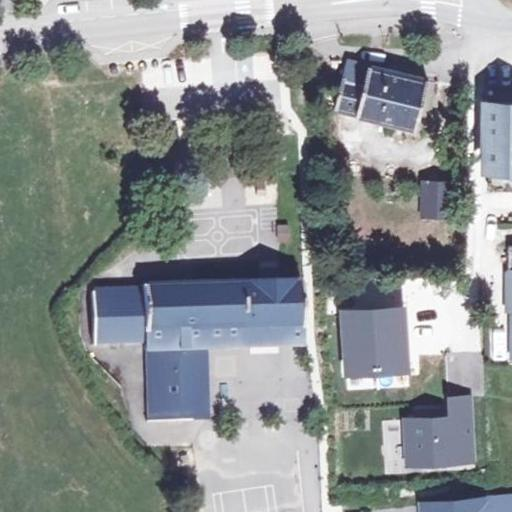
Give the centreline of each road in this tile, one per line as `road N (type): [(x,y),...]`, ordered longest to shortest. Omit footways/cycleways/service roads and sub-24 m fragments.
road 1 (secondary): [(217,12),(0,33)]
road 2 (secondary): [(304,4),(424,6),(511,19)]
